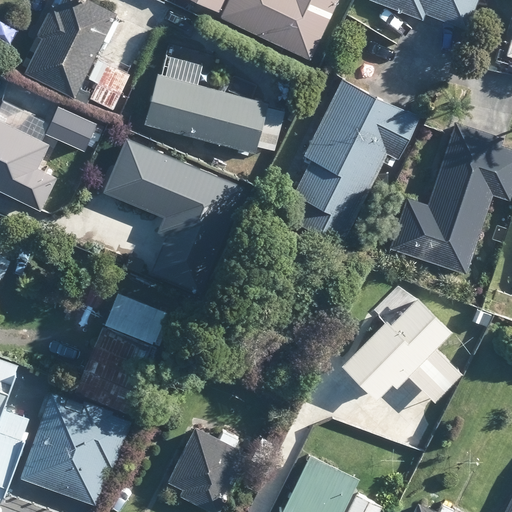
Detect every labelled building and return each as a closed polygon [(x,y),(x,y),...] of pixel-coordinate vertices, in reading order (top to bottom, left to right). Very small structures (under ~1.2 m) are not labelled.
[(19,71),(70,97),(98,40),(111,46),(121,26),(107,19),(110,12),(85,0),(53,0),(51,5),(46,3),(30,35),(35,38),(19,71)] [(222,0),(196,0),(218,10),(222,0)] [(231,0),(223,19),(310,58),(336,0),(231,0)] [(368,0),(389,8),(417,19),(420,12),(459,27),(462,28),(472,0),(368,0)] [(511,0),(510,0),(505,18),(511,20),(511,23),(503,54),(511,57),(511,0)] [(204,65),(164,54),(145,122),(252,152),(254,144),(275,150),(286,108),(198,84),(204,65)] [(108,107),(125,75),(94,59),(77,91),(108,107)] [(414,116),(369,94),(338,79),(299,156),(306,159),(292,187),(288,194),(303,201),(293,221),(337,244),(382,153),(393,158),(414,116)] [(511,179),(511,149),(503,147),(496,145),(499,137),(450,120),(421,202),(402,196),(385,245),(391,248),(442,265),(462,272),(463,267),(470,248),(487,199),(488,194),(505,200),(511,179)] [(31,167),(43,144),(0,122),(0,193),(34,210),(51,177),(42,172),(31,167)] [(243,188),(127,140),(105,192),(168,219),(160,238),(167,241),(153,273),(199,292),(243,188)] [(341,363),(376,397),(387,385),(393,390),(408,375),(434,400),(461,373),(434,347),(450,330),(401,284),(375,311),(383,319),(341,363)] [(173,312),(120,289),(106,321),(159,344),(173,312)] [(36,419),(7,409),(16,384),(0,377),(0,499),(6,502),(9,492),(16,472),(36,419)] [(109,469),(127,420),(47,392),(16,476),(91,503),(104,467),(109,469)] [(208,511),(213,511),(243,453),(189,426),(161,481),(165,483),(177,489),(174,495),(208,511)] [(335,511),(354,478),(304,452),(272,511),(335,511)] [(511,511),(511,488),(500,511),(511,511)] [(375,511),(379,506),(352,493),(342,511),(375,511)] [(446,511),(448,508),(437,503),(432,511),(431,511),(411,502),(406,511),(446,511)]
